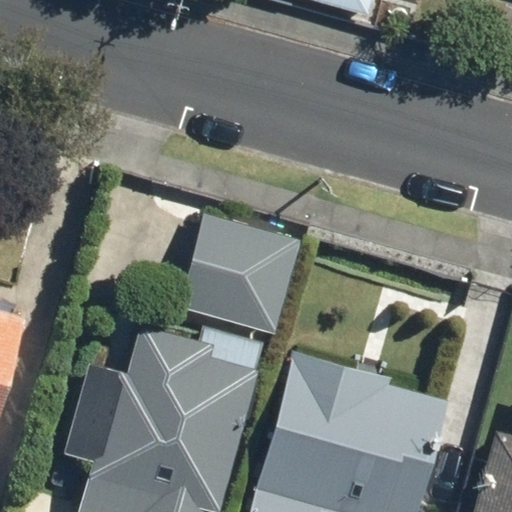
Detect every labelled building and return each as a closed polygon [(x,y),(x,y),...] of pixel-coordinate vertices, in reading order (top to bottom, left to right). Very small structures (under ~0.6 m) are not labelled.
[(199,295),(273,318),(301,230),(227,207),(199,295)] [(28,295),(0,287),(0,379),(7,381),(28,295)] [(221,511),(262,348),(129,315),(81,506),(104,511),(221,511)] [(426,511),(458,396),(296,353),(253,511),(426,511)] [(511,511),(511,414),(489,511),(511,511)]
